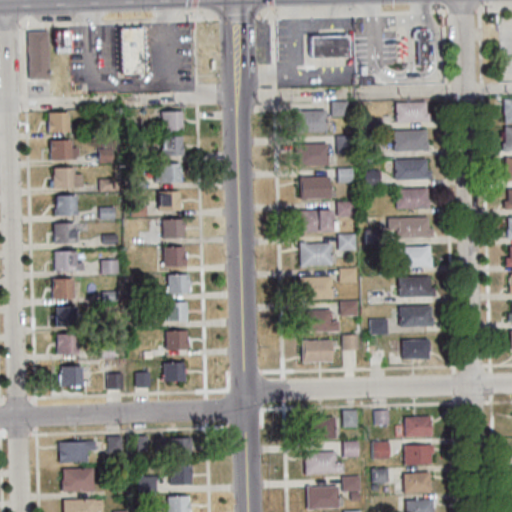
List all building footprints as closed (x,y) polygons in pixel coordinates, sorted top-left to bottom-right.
[(116,75),(115,29),(139,28),(141,74),(116,75)] [(423,64),(415,64),(414,33),(415,33),(415,31),(422,30),(423,64)] [(26,79),(24,32),(43,31),(45,79),(26,79)] [(51,31),(65,31),(66,52),(52,52),(51,31)] [(343,35),(344,56),(329,56),(307,57),(306,36),(328,35),(343,35)] [(511,122),(500,123),(500,100),(511,100),(511,122)] [(328,115),(327,101),(344,101),(344,115),(328,115)] [(392,121),(392,103),(421,102),(421,113),(424,113),(425,121),(392,121)] [(178,130),(158,130),(157,111),(178,110),(178,130)] [(293,132),(292,111),(321,110),(322,131),(293,132)] [(44,113),(65,112),(65,131),(45,131),(44,113)] [(362,119),(374,118),(375,128),(362,128),(362,119)] [(511,149),(499,150),(499,143),(501,143),(501,127),(511,127),(511,149)] [(389,131),(421,130),(422,149),(390,150),(389,131)] [(350,135),(351,153),(334,154),(333,135),(350,135)] [(158,155),(158,137),(178,136),(178,155),(158,155)] [(46,160),(46,140),(67,139),(67,147),(74,147),(74,155),(71,156),(71,159),(46,160)] [(290,144),(322,143),(323,164),(294,165),(294,155),(291,155),(290,144)] [(375,156),(365,156),(364,143),(375,143),(375,156)] [(128,160),(128,146),(141,145),(141,160),(128,160)] [(95,148),(109,148),(109,162),(96,162),(95,148)] [(511,180),(502,180),(502,158),(511,157),(511,180)] [(391,179),(390,160),(422,159),(422,170),(426,170),(427,178),(391,179)] [(78,186),(46,187),(46,181),(49,181),(49,176),(50,176),(49,168),(69,168),(69,175),(78,175),(78,186)] [(334,168),(348,168),(349,181),(334,181),(334,168)] [(361,186),(360,170),(376,170),(376,186),(361,186)] [(151,182),(151,174),(177,174),(177,181),(151,182)] [(325,197),(296,198),(296,177),(325,176),(325,197)] [(110,178),(110,190),(95,191),(94,179),(110,178)] [(141,188),(126,189),(126,178),(141,178),(141,188)] [(423,188),(423,200),(425,199),(425,207),(393,208),(392,189),(423,188)] [(511,208),(500,209),(500,201),(505,201),(504,189),(511,189),(511,208)] [(155,210),(154,191),(176,190),(177,209),(155,210)] [(52,196),(72,195),(73,214),(50,215),(50,210),(52,210),(52,196)] [(349,201),(350,215),(334,215),(333,202),(349,201)] [(142,216),(126,216),(126,205),(142,205),(142,216)] [(95,207),(110,206),(110,218),(95,218),(95,207)] [(295,211),(325,210),(326,230),(298,231),(298,220),(295,220),(295,211)] [(384,218),(424,217),(425,229),(428,229),(428,237),(393,238),(393,229),(384,229),(384,218)] [(511,237),(503,238),(503,230),(504,230),(504,219),(511,218),(511,237)] [(159,238),(158,219),(179,219),(180,237),(159,238)] [(49,224),(71,223),(71,243),(50,244),(49,224)] [(361,229),(377,229),(377,242),(362,243),(361,229)] [(113,234),(113,243),(99,244),(99,234),(113,234)] [(334,249),(333,234),(351,234),(351,249),(334,249)] [(296,243),(301,243),(301,244),(326,243),(327,264),(301,265),(297,265),(296,243)] [(160,266),(159,247),(180,246),(180,265),(160,266)] [(425,246),(426,257),(427,257),(427,266),(394,267),(393,247),(425,246)] [(511,265),(502,266),(502,258),(506,258),(506,247),(511,246),(511,265)] [(50,251),(70,250),(71,263),(77,263),(78,270),(50,271),(50,251)] [(113,259),(114,273),(97,274),(97,259),(113,259)] [(352,281),(336,282),(335,268),(352,267),(352,281)] [(163,293),(163,274),(184,274),(184,293),(163,293)] [(327,276),(328,296),(298,297),(298,287),(295,287),(295,277),(327,276)] [(430,296),(394,297),(394,278),(425,277),(425,288),(430,287),(430,296)] [(48,279),(68,278),(69,297),(49,298),(48,279)] [(98,291),(113,290),(113,301),(99,301),(98,291)] [(336,300),(352,300),(352,315),(337,315),(336,300)] [(183,320),(162,321),(161,302),(182,302),(183,320)] [(52,307),(73,306),(74,325),(52,326),(52,307)] [(426,306),(426,318),(428,318),(428,325),(395,326),(395,307),(426,306)] [(296,311),(327,310),(327,321),(334,321),(334,330),(297,331),(296,311)] [(130,311),(130,327),(146,327),(146,311),(130,311)] [(366,319),(383,318),(383,333),(366,333),(366,319)] [(163,350),(162,332),(182,331),(183,349),(163,350)] [(52,335),(73,334),(74,353),(53,353),(52,335)] [(353,349),(338,349),(338,335),(352,334),(353,349)] [(327,340),(327,360),(298,361),(297,341),(327,340)] [(424,359),(399,359),(398,340),(424,340),(424,359)] [(96,358),(95,347),(110,346),(110,357),(96,358)] [(381,350),(381,365),(367,366),(366,350),(381,350)] [(160,382),(159,364),(180,363),(181,381),(160,382)] [(57,367),(78,366),(79,385),(57,386),(57,367)] [(132,372),(132,387),(146,387),(146,372),(132,372)] [(103,373),(117,373),(118,388),(104,389),(103,373)] [(340,426),(354,425),(354,408),(339,409),(340,426)] [(372,424),(386,423),(386,409),(372,409),(372,424)] [(303,438),(333,437),(332,415),(302,416),(303,438)] [(402,435),(428,434),(427,415),(401,416),(402,435)] [(118,435),(119,451),(105,451),(105,435),(118,435)] [(144,451),(135,451),(134,436),(144,436),(144,451)] [(167,456),(167,437),(187,437),(188,455),(167,456)] [(92,440),(92,448),(84,449),(84,460),(57,461),(57,441),(92,440)] [(340,456),(355,455),(355,440),(340,440),(340,456)] [(369,441),(385,441),(386,457),(369,458),(369,441)] [(400,444),(401,464),(428,463),(428,452),(431,452),(431,443),(400,444)] [(302,474),(308,474),(308,473),(341,472),(340,461),(333,462),(333,450),(306,451),(306,450),(302,450),(302,474)] [(168,484),(167,466),(186,465),(187,484),(168,484)] [(61,468),(90,467),(90,489),(60,490),(59,479),(61,479),(61,468)] [(370,482),(385,481),(384,467),(369,468),(370,482)] [(401,491),(428,490),(427,471),(401,472),(401,491)] [(136,493),(135,476),(153,475),(154,492),(136,493)] [(340,490),(357,490),(357,475),(339,475),(340,490)] [(304,508),(311,508),(311,507),(336,506),(335,485),(308,486),(308,484),(304,484),(304,508)] [(348,491),(357,491),(357,499),(348,500),(348,491)] [(185,511),(165,511),(165,496),(185,495),(185,511)] [(60,511),(60,499),(91,498),(91,499),(99,499),(99,510),(91,511),(60,511)] [(403,511),(430,511),(430,498),(403,499),(403,511)]
